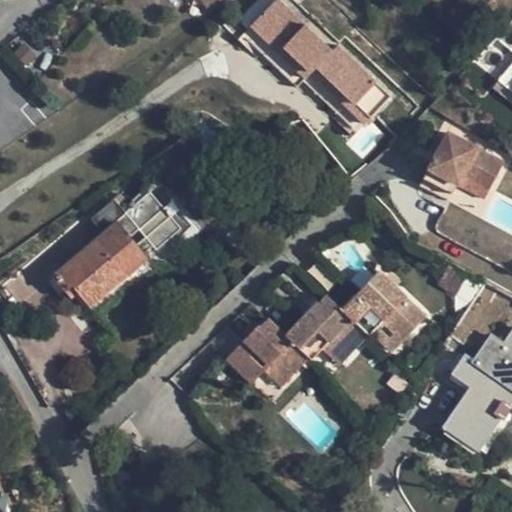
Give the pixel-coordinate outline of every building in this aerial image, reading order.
[(201,0),(208,10),(223,0),(201,0)] [(307,69),(328,48),(280,0),(268,0),(253,15),(280,42),(274,47),(288,61),(294,56),(307,69)] [(463,0),(479,14),(492,0),(463,0)] [(280,42),(253,15),(246,22),(300,76),(307,69),(294,56),(288,61),(274,47),(280,42)] [(387,94),(335,41),(328,48),(314,62),(325,73),(319,78),(333,92),(339,87),(366,115),(387,94)] [(325,73),(314,62),(307,69),(359,122),(366,115),(339,87),(333,92),(319,78),(325,73)] [(511,63),(498,80),(511,92),(511,63)] [(218,161),(233,149),(205,117),(191,130),(218,161)] [(448,132),(445,138),(439,148),(422,177),(450,192),(457,182),(461,175),(487,189),(502,162),(448,132)] [(431,145),(439,148),(445,138),(437,134),(431,145)] [(245,163),(233,149),(218,161),(230,174),(245,163)] [(483,197),(487,189),(461,175),(457,182),(483,197)] [(147,256),(92,307),(100,317),(201,229),(156,178),(145,187),(180,227),(155,250),(151,246),(144,253),(147,256)] [(103,234),(53,277),(73,299),(77,291),(92,307),(147,256),(144,253),(151,246),(155,250),(180,227),(145,187),(121,208),(126,214),(103,234)] [(90,219),(103,234),(126,214),(121,208),(113,199),(90,219)] [(503,260),(511,238),(511,233),(446,207),(435,232),(503,260)] [(371,337),(374,334),(385,323),(405,341),(427,319),(380,273),(343,311),(371,337)] [(315,360),(325,349),(331,343),(348,360),(371,337),(343,311),(329,297),(323,304),(321,302),(289,335),(312,358),(315,360)] [(255,382),(267,370),(272,365),(289,382),(312,358),(289,335),(272,318),(263,327),(261,325),(229,358),(255,382)] [(394,352),(405,341),(385,323),(374,334),(394,352)] [(511,335),(506,345),(493,337),(475,363),(467,357),(456,373),(473,386),(450,420),(480,440),(499,413),(507,419),(511,410),(511,403),(508,401),(511,395),(511,335)] [(343,366),(348,360),(331,343),(325,349),(343,366)] [(285,386),(289,382),(272,365),(267,370),(285,386)]
